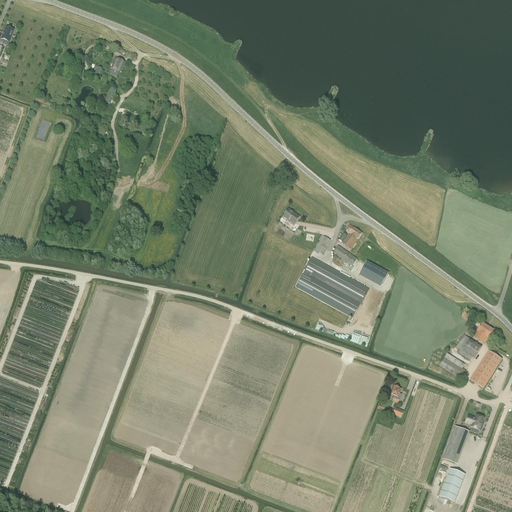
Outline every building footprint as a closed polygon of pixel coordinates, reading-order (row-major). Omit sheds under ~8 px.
[(5,28),(1,39),(9,42),(13,30),(5,28)] [(111,69),(108,74),(117,78),(119,72),(120,72),(121,72),(125,63),(115,59),(111,69)] [(97,67),(94,75),(100,77),(103,69),(97,67)] [(108,95),(115,97),(118,90),(110,87),(108,95)] [(104,135),(108,132),(108,127),(103,126),(99,128),(99,134),(104,135)] [(295,223),(299,217),(288,210),(283,217),(294,225),(294,224),(295,223)] [(362,234),(353,228),(342,244),(351,249),(362,234)] [(330,241),(323,236),(315,251),(323,255),(330,241)] [(333,253),(352,267),(357,259),(338,246),(333,253)] [(307,266),(295,287),(353,319),(369,289),(312,258),(307,266)] [(381,285),(387,274),(388,274),(366,262),(360,273),(381,285)] [(473,324),(475,320),(464,312),(463,313),(461,316),(473,324)] [(319,320),(316,329),(348,341),(350,335),(330,328),(331,324),(319,320)] [(488,339),(493,331),(482,324),(477,332),(474,338),(484,344),(487,338),(488,339)] [(367,347),(372,332),(366,330),(361,345),(367,347)] [(481,348),(469,340),(463,336),(456,348),(460,350),(458,353),(470,361),(472,358),(474,359),(478,354),(481,348)] [(488,352),(469,381),(483,390),(502,360),(488,352)] [(464,365),(447,354),(439,366),(461,380),(466,372),(462,369),(464,365)] [(402,395),(399,394),(401,390),(398,389),(398,388),(396,387),(395,388),(394,387),(391,395),(394,397),(393,399),(399,401),(402,395)] [(390,414),(392,415),(398,417),(401,418),(404,412),(396,408),(395,411),(392,410),(390,414)] [(467,415),(465,423),(470,425),(469,427),(480,431),(482,424),(481,424),(484,418),(475,415),(474,418),(467,415)] [(455,427),(442,460),(455,465),(467,432),(455,427)] [(449,469),(438,497),(454,503),(465,475),(449,469)]
